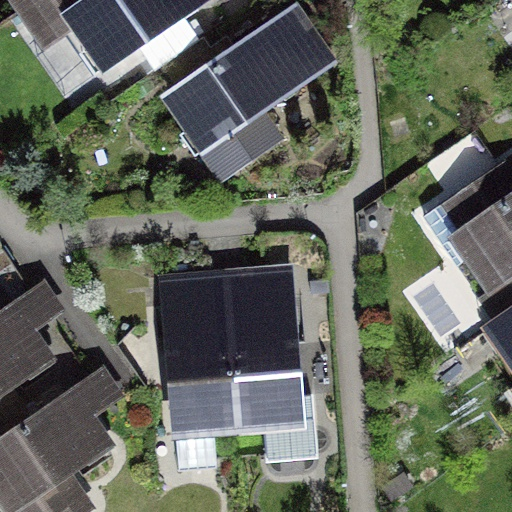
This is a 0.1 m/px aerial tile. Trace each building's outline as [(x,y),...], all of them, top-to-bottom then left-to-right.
[(23,0),(14,7),(84,106),(150,60),(163,79),(177,69),(222,37),(209,18),(234,0),(23,0)] [(346,69),(301,8),(164,109),(226,192),(292,143),(276,121),(346,69)] [(424,217),(458,265),(471,256),(494,288),(501,283),(511,298),(511,183),(501,168),(474,186),(473,184),(424,217)] [(299,397),(289,276),(226,282),(238,426),(264,424),(267,461),(317,457),(312,396),(299,397)] [(238,426),(226,282),(164,287),(179,469),(216,466),(213,428),(238,426)] [(0,325),(0,452),(78,393),(38,341),(71,317),(49,288),(0,325)] [(511,311),(482,332),(496,353),(505,347),(511,356),(511,311)] [(78,393),(0,452),(0,511),(102,511),(85,490),(126,459),(100,425),(132,401),(108,370),(78,393)]
